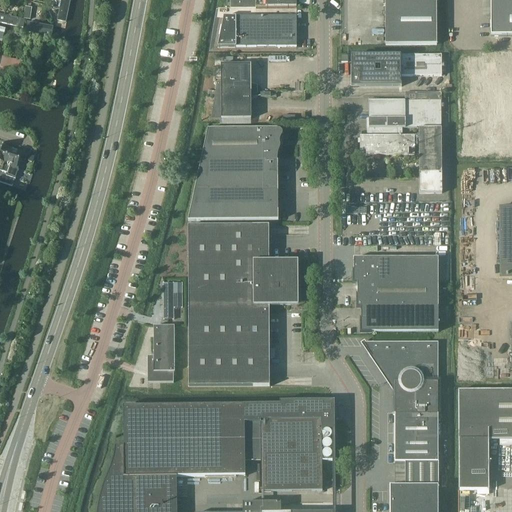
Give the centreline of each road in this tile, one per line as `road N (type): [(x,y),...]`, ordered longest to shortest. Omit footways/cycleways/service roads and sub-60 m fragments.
road 1 (unclassified): [(359,511),(358,402),(325,334),(324,0)]
road 2 (tertiary): [(10,469),(101,186),(140,0)]
